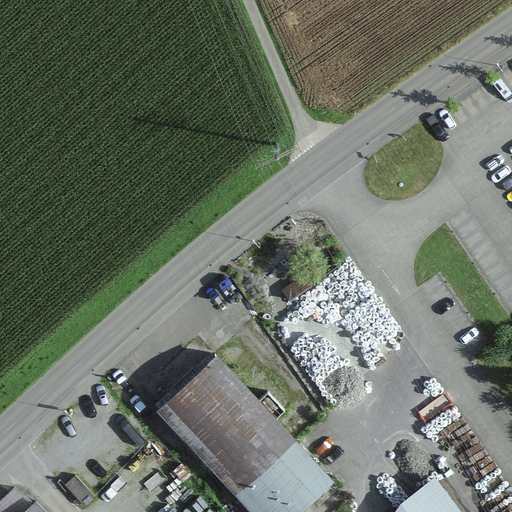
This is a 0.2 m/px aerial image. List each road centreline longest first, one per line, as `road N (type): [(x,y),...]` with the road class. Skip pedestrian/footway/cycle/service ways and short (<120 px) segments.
road 1 (tertiary): [(0,437),(142,305),(318,163)]
road 2 (unknown): [(245,244),(379,511)]
road 3 (tertiary): [(318,163),(511,27)]
road 4 (residential): [(248,0),(318,163)]
